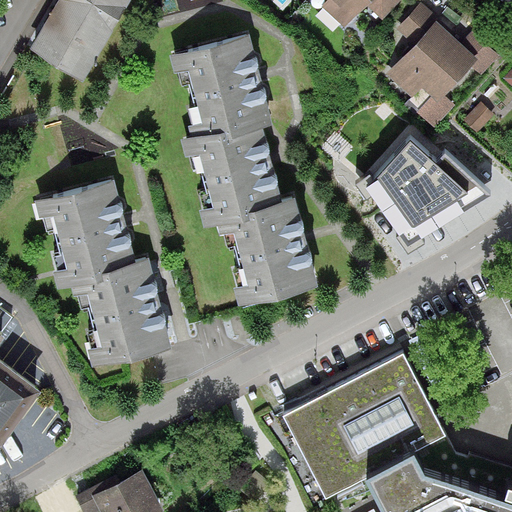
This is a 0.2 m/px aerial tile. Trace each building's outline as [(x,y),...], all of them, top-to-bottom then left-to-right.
[(54,0),(27,44),(76,74),(121,0),(54,0)] [(340,0),(353,12),(364,0),(370,0),(383,12),(394,0),(340,0)] [(461,43),(425,8),(398,36),(411,48),(392,67),(416,90),(425,80),(435,89),(422,102),(439,119),(457,100),(445,87),(469,63),(478,72),(495,55),(471,32),(461,43)] [(266,160),(256,116),(266,114),(256,75),(247,35),(188,49),(192,64),(186,66),(199,120),(206,119),(210,133),(202,135),(205,146),(197,148),(211,204),(219,203),(222,216),(234,213),(236,225),(231,226),(245,282),(253,280),(256,294),(316,279),(305,235),(296,198),(277,203),(266,160)] [(494,112),(481,101),(465,119),(478,130),(494,112)] [(419,248),(503,183),(462,138),(442,156),(420,133),(364,184),(419,248)] [(66,278),(82,275),(100,356),(168,340),(157,294),(149,259),(130,264),(120,219),(111,178),(46,193),(66,278)] [(0,431),(33,385),(0,361),(0,339),(15,319),(0,308),(0,431)] [(369,473),(415,448),(447,432),(403,349),(285,411),(328,494),(369,473)] [(511,511),(511,494),(427,467),(415,448),(369,473),(389,511),(511,511)] [(134,465),(72,493),(80,511),(92,511),(99,509),(100,511),(152,511),(155,511),(134,465)]
